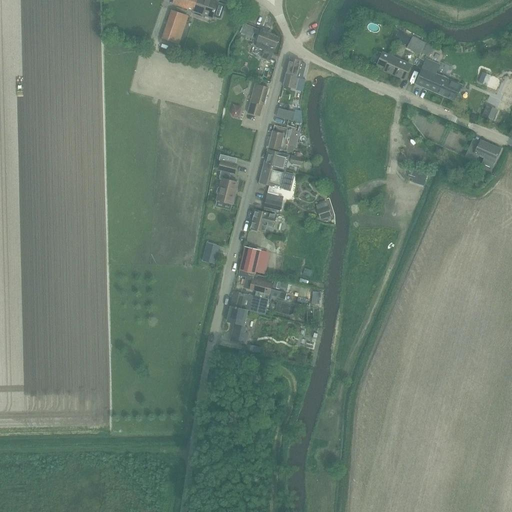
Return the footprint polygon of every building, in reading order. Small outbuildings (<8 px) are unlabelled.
[(218,2),(213,0),(173,0),(172,4),(193,11),(192,13),(202,16),(203,14),(213,17),(218,2)] [(172,10),(162,39),(179,45),(189,16),(172,10)] [(244,24),(240,33),(252,38),(254,33),(257,34),(259,30),(244,24)] [(257,42),(255,46),(265,50),(273,53),(275,49),(280,38),(262,30),(258,40),(257,42)] [(412,37),(407,47),(426,57),(432,46),(412,37)] [(265,50),(262,58),(270,61),(273,53),(265,50)] [(405,79),(409,71),(411,64),(383,52),(377,65),(385,69),(385,70),(405,79)] [(302,79),(303,75),(305,65),(300,64),(300,62),(290,59),(284,86),(296,89),(299,78),(302,79)] [(455,100),(459,91),(461,86),(436,75),(440,65),(426,59),(416,83),(455,100)] [(481,71),(477,82),(488,86),(492,75),(481,71)] [(268,88),(259,85),(255,84),(248,113),(260,116),(263,105),(264,105),(268,88)] [(496,109),(487,106),(483,116),(492,120),(496,109)] [(233,109),(231,114),(233,117),(237,118),(239,116),(241,111),(233,109)] [(279,109),(277,117),(277,118),(287,120),(292,121),(295,113),(289,112),(279,109)] [(293,152),(294,149),(294,146),(288,144),(292,130),(274,126),(269,147),(280,150),(280,149),(293,152)] [(480,140),(480,141),(473,138),(465,157),(475,161),(478,155),(484,158),(482,164),(492,168),(501,149),(480,140)] [(286,171),(290,156),(268,150),(264,165),(279,169),(286,171)] [(304,158),(291,156),(289,164),(302,166),(304,158)] [(237,165),(221,161),(218,171),(221,171),(219,179),(221,179),(216,200),(233,204),(238,183),(229,181),(231,173),(235,174),(237,165)] [(285,172),(286,171),(279,169),(264,165),(259,183),(275,187),(275,185),(280,187),(279,189),(291,192),(295,175),(285,172)] [(410,169),(408,175),(425,181),(427,175),(410,169)] [(264,210),(278,213),(279,211),(280,211),(284,197),(268,194),(264,210)] [(331,216),(328,206),(327,202),(316,205),(320,220),(331,216)] [(276,216),(265,213),(256,210),(251,229),(265,233),(266,226),(273,228),(276,216)] [(245,247),(240,270),(242,271),(249,273),(254,274),(255,274),(256,274),(261,251),(245,247)] [(207,262),(215,264),(217,253),(210,251),(207,262)] [(240,270),(238,276),(246,278),(243,288),(250,290),(261,292),(269,294),(270,294),(273,284),(274,280),(274,279),(255,275),(255,274),(254,274),(249,273),(242,271),(240,270)] [(279,291),(277,298),(285,300),(286,294),(279,291)] [(234,292),(231,306),(247,310),(249,310),(248,311),(257,313),(266,315),(269,300),(261,298),(251,296),(247,295),(244,294),(242,294),(236,292),(234,292)] [(231,306),(227,322),(236,324),(234,333),(233,333),(231,341),(247,344),(249,334),(246,333),(247,329),(244,328),(248,311),(249,310),(247,310),(231,306)] [(297,316),(296,322),(310,325),(311,320),(309,319),(310,317),(300,314),(299,317),(297,316)] [(309,341),(316,342),(318,333),(311,332),(309,341)] [(251,345),(250,351),(261,354),(262,348),(251,345)]
